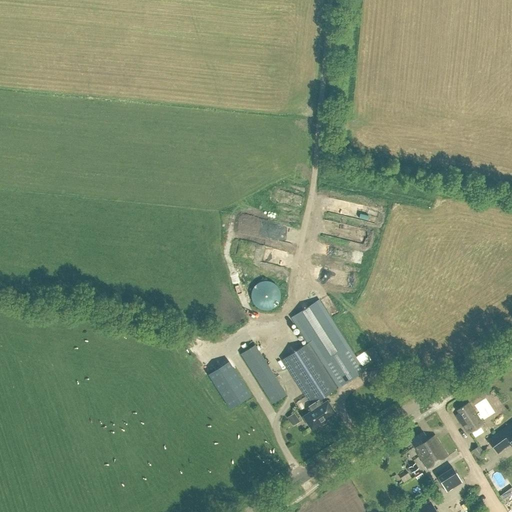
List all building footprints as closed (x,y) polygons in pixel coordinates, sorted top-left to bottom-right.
[(251,293),(251,295),(251,297),(251,299),(252,301),(253,303),(254,305),(256,306),(258,308),(259,309),(261,309),(263,310),(265,310),(268,310),(270,309),(272,309),(273,308),(275,306),(277,305),(278,303),(279,301),(280,299),(280,297),(280,295),(280,293),(280,291),(279,289),(278,287),(277,285),(275,284),(273,283),(272,282),(270,281),(268,281),(266,280),(263,281),(261,281),(259,282),(258,283),(256,284),(254,286),(253,287),(252,289),(251,291),(251,293)] [(323,402),(321,398),(364,371),(319,299),(291,316),(307,342),(281,359),(310,404),(304,408),(307,413),(302,416),(309,428),(318,423),(320,425),(322,425),(325,423),(325,421),(324,419),(334,413),(326,401),(323,402)] [(271,404),(286,394),(255,344),(240,354),(271,404)] [(374,364),(381,360),(372,346),(366,351),(374,364)] [(235,350),(226,355),(246,397),(255,393),(235,350)] [(457,412),(454,414),(457,418),(461,425),(462,424),(467,433),(480,425),(477,420),(480,418),(482,420),(493,414),(484,399),(473,405),(479,415),(475,417),(467,403),(456,409),(457,412)] [(293,413),(287,417),(293,426),(299,422),(293,413)] [(511,447),(511,420),(486,440),(497,454),(509,444),(511,447)] [(427,437),(422,429),(410,438),(416,447),(414,448),(427,468),(448,455),(434,433),(427,437)] [(479,461),(486,455),(478,446),(471,451),(479,461)] [(412,472),(418,468),(415,463),(408,467),(412,472)] [(446,492),(462,482),(452,467),(437,476),(446,492)] [(417,496),(423,494),(420,488),(414,490),(417,496)] [(427,505),(416,511),(437,511),(433,505),(431,503),(427,505)]
